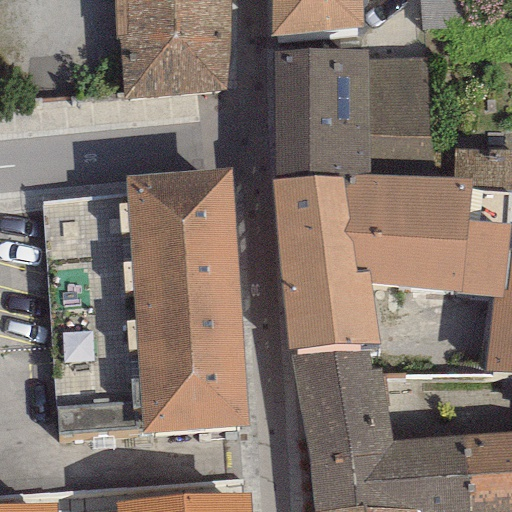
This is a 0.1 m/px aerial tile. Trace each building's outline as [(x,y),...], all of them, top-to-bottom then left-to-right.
[(242,0),(111,0),(113,42),(118,41),(121,99),(249,88),(242,0)] [(269,0),(269,37),(361,25),(359,0),(269,0)] [(367,51),(271,53),(272,179),(342,175),(427,178),(425,60),(367,61),(367,51)] [(453,148),(451,179),(469,179),(466,190),(508,193),(511,193),(511,130),(486,132),(486,151),(453,148)] [(228,169),(122,177),(124,198),(39,203),(55,435),(140,430),(141,435),(246,428),(228,169)] [(270,179),(286,349),(294,348),(357,345),(377,343),(367,284),(490,298),(498,299),(503,250),(505,223),(508,193),(466,190),(469,179),(451,179),(427,178),(342,175),(272,179),(270,179)] [(511,250),(503,250),(498,299),(490,298),(479,371),(511,373),(511,250)] [(357,352),(357,345),(294,348),(295,356),(357,352)] [(295,356),(288,356),(307,457),(312,511),(367,511),(414,510),(414,511),(465,511),(459,436),(389,443),(381,368),(368,367),(367,352),(357,352),(295,356)] [(511,511),(511,432),(459,436),(465,511),(511,511)] [(248,511),(248,496),(114,504),(114,511),(248,511)]
